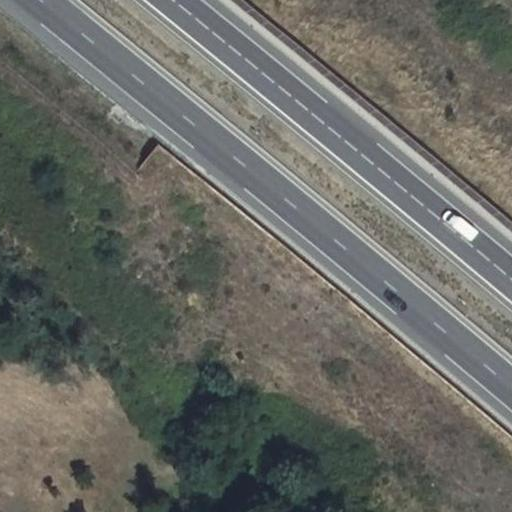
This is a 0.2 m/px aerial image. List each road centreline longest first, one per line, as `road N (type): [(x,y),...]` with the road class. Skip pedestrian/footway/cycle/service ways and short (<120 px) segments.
road 1 (motorway): [(17,0),(511,401)]
road 2 (motorway): [(511,270),(177,0)]
